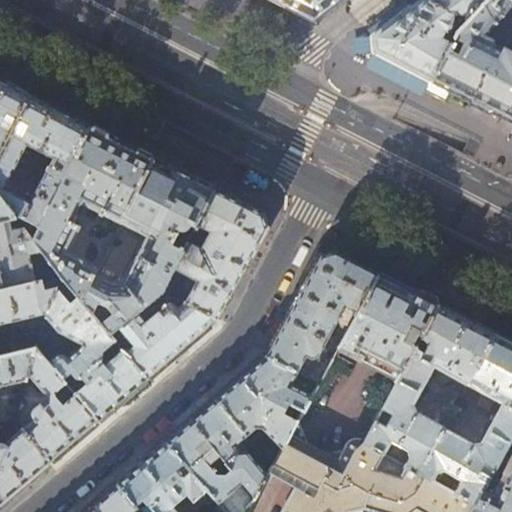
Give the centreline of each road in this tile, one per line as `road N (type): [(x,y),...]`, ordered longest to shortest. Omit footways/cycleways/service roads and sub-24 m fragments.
road 1 (residential): [(30,511),(243,333),(320,185)]
road 2 (primary): [(0,20),(320,185)]
road 3 (primary): [(511,200),(271,80)]
road 4 (primary): [(320,185),(511,283)]
road 5 (primary): [(271,80),(117,0)]
road 6 (residential): [(271,80),(376,0)]
